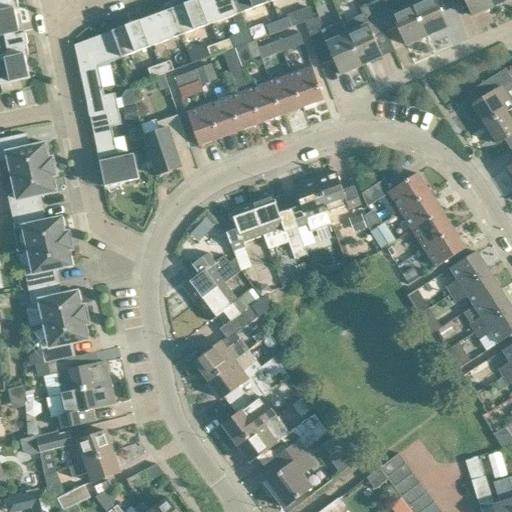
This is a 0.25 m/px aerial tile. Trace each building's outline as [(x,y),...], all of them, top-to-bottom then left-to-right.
[(0,0),(0,11),(15,9),(19,9),(17,0),(0,0)] [(196,0),(172,9),(182,35),(212,24),(202,0),(196,0)] [(202,0),(212,24),(241,13),(236,0),(202,0)] [(236,0),(241,13),(271,2),(270,0),(236,0)] [(411,0),(378,0),(373,2),(386,32),(398,26),(407,45),(428,36),(414,4),(411,0)] [(411,0),(414,4),(428,36),(448,27),(435,0),(411,0)] [(465,0),(473,16),(493,7),(490,0),(465,0)] [(382,56),(374,37),(386,32),(373,2),(360,8),(363,16),(344,25),(362,66),(382,56)] [(0,36),(20,32),(20,31),(15,9),(0,11),(0,36)] [(143,20),(153,46),(182,35),(172,9),(143,20)] [(304,22),(320,65),(334,59),(341,75),(362,66),(344,25),(340,16),(339,17),(341,21),(322,30),(320,26),(323,25),(321,22),(319,16),(304,22)] [(281,31),(292,27),(289,18),(278,22),(281,31)] [(113,31),(123,57),(153,46),(143,20),(113,31)] [(281,31),(278,22),(266,26),(270,35),(281,31)] [(20,31),(20,32),(0,36),(0,60),(25,55),(29,55),(24,30),(20,31)] [(113,31),(75,45),(87,101),(90,115),(119,109),(115,93),(105,95),(99,67),(123,57),(113,31)] [(304,44),(300,32),(279,40),(283,51),(304,44)] [(230,39),(219,43),(222,53),(233,49),(230,39)] [(262,59),(283,51),(279,40),(259,47),(258,48),(261,56),(260,56),(262,59)] [(253,58),(260,56),(261,56),(258,48),(259,47),(256,41),(235,49),(241,66),(242,66),(254,62),(253,58)] [(207,47),(211,57),(222,53),(219,43),(207,47)] [(234,50),(226,53),(234,76),(244,73),(241,66),(235,49),(234,50)] [(45,67),(45,51),(31,51),(31,68),(45,67)] [(0,84),(30,78),(25,55),(0,60),(0,84)] [(159,65),(163,74),(174,70),(171,61),(159,65)] [(152,78),(156,77),(163,74),(159,65),(148,69),(152,78)] [(313,68),(292,76),(304,107),(325,100),(313,68)] [(473,105),(486,124),(511,107),(511,81),(504,69),(470,91),(477,102),(473,105)] [(179,89),(199,81),(195,70),(175,78),(179,89)] [(283,115),(304,107),(292,76),(271,83),(283,115)] [(9,85),(0,86),(0,104),(17,102),(15,91),(32,88),(31,82),(9,86),(9,85)] [(262,123),(283,115),(271,83),(250,91),(262,123)] [(135,105),(133,89),(127,90),(121,99),(123,107),(135,105)] [(262,123),(250,91),(229,98),(241,130),(262,123)] [(220,138),(241,130),(229,98),(208,106),(220,138)] [(123,108),(126,122),(139,119),(136,105),(123,108)] [(200,146),(220,138),(208,106),(188,113),(200,146)] [(511,150),(511,107),(486,124),(498,144),(505,140),(511,150)] [(119,109),(90,115),(90,117),(91,117),(106,187),(140,179),(134,154),(118,157),(112,127),(122,125),(119,109)] [(146,136),(144,136),(151,156),(157,175),(182,167),(175,145),(186,142),(188,147),(189,147),(183,128),(178,115),(161,121),(158,122),(161,131),(146,136)] [(47,153),(49,153),(46,143),(41,144),(42,145),(30,148),(27,133),(0,139),(0,158),(1,161),(9,159),(13,176),(55,167),(53,159),(49,159),(47,153)] [(56,176),(55,167),(13,176),(17,193),(8,195),(12,215),(43,208),(40,195),(52,192),(52,194),(57,192),(55,183),(54,183),(53,176),(56,176)] [(337,172),(316,179),(327,211),(328,211),(346,204),(348,210),(361,205),(352,179),(341,183),(337,172)] [(418,173),(389,192),(401,211),(430,192),(418,173)] [(297,227),(308,224),(311,232),(333,224),(328,211),(327,211),(316,179),(295,187),(299,199),(288,202),(297,227)] [(430,192),(401,211),(412,230),(442,211),(430,192)] [(277,207),(273,195),(252,203),(263,234),(264,234),(269,248),(289,242),(295,259),(308,254),(297,227),(288,202),(277,207)] [(252,203),(231,210),(235,222),(224,226),(234,251),(245,246),(243,241),(263,234),(252,203)] [(46,221),(43,208),(12,215),(17,236),(25,234),(29,250),(71,241),(69,232),(65,233),(64,227),(65,226),(63,217),(57,218),(58,219),(46,221)] [(442,211),(412,230),(424,249),(454,230),(442,211)] [(424,249),(436,267),(466,249),(454,230),(424,249)] [(254,264),(266,261),(261,240),(249,244),(254,264)] [(29,289),(60,282),(57,269),(68,266),(68,267),(73,266),(71,257),(70,257),(69,250),(73,249),(71,241),(29,250),(33,267),(24,269),(29,289)] [(451,268),(451,269),(458,279),(446,286),(451,294),(489,271),(477,252),(451,268)] [(204,256),(187,269),(194,279),(184,286),(197,303),(224,283),(225,283),(241,271),(236,257),(230,262),(225,255),(216,262),(209,253),(204,256)] [(413,267),(402,274),(408,284),(419,278),(413,267)] [(501,289),(489,271),(451,294),(456,301),(467,294),(475,306),(501,289)] [(62,295),(60,282),(29,289),(33,310),(42,308),(45,324),(87,315),(85,306),(81,307),(80,301),(81,300),(79,291),(74,292),(74,293),(62,295)] [(218,316),(225,326),(260,298),(253,288),(237,300),(225,283),(224,283),(197,303),(211,322),(218,316)] [(418,289),(408,296),(408,297),(420,314),(430,308),(418,289)] [(481,316),(470,323),(475,332),(511,308),(511,306),(501,289),(475,306),(481,316)] [(262,297),(260,298),(225,326),(220,329),(228,340),(260,316),(259,315),(271,312),(268,295),(262,297)] [(442,326),(430,308),(420,314),(431,333),(436,330),(442,326)] [(491,331),(498,343),(499,343),(511,334),(511,308),(475,332),(479,339),(491,331)] [(270,329),(281,320),(274,310),(262,319),(270,329)] [(13,315),(0,316),(0,328),(14,328),(13,315)] [(89,323),(87,315),(45,324),(49,342),(41,343),(45,363),(73,357),(73,358),(76,357),(73,343),(84,340),(85,341),(90,340),(87,331),(86,331),(85,324),(89,323)] [(254,333),(265,343),(273,334),(262,324),(254,333)] [(446,324),(442,326),(436,330),(441,339),(452,332),(446,324)] [(194,362),(208,380),(249,350),(241,338),(227,349),(222,341),(194,362)] [(459,341),(448,349),(447,350),(459,368),(471,360),(459,341)] [(511,344),(503,351),(510,362),(499,369),(504,377),(511,371),(511,344)] [(253,376),(259,386),(284,367),(281,353),(261,367),(258,362),(258,361),(249,350),(208,380),(222,399),(250,379),(253,376)] [(58,372),(62,394),(111,383),(106,362),(75,368),(73,358),(73,357),(45,363),(35,365),(38,377),(58,372)] [(284,367),(259,386),(266,397),(292,378),(284,367)] [(485,388),(473,369),(464,375),(476,393),(485,388)] [(502,378),(489,386),(494,394),(507,386),(502,378)] [(62,394),(47,397),(51,418),(60,416),(63,428),(87,422),(85,411),(115,404),(111,383),(62,394)] [(33,390),(25,392),(27,402),(35,401),(33,390)] [(251,405),(223,425),(237,444),(276,415),(267,403),(266,403),(262,397),(251,405)] [(264,466),(275,458),(290,447),(322,423),(315,413),(289,432),(276,415),(237,444),(250,463),(257,458),(264,466)] [(322,423),(290,447),(275,458),(284,470),(266,483),(285,508),(314,487),(305,474),(318,464),(306,449),(320,438),(319,437),(327,430),(322,423)] [(494,434),(503,448),(511,442),(511,437),(505,427),(494,434)] [(36,436),(39,452),(45,476),(58,472),(53,449),(73,444),(69,430),(59,433),(59,430),(36,436)] [(77,441),(84,461),(84,462),(114,452),(106,431),(77,441)] [(29,438),(20,440),(23,451),(30,455),(40,453),(39,452),(36,436),(29,438)] [(333,441),(325,446),(332,455),(340,450),(333,441)] [(69,467),(73,477),(88,472),(92,483),(121,472),(114,452),(84,462),(84,461),(69,467)] [(406,463),(399,454),(380,468),(387,478),(406,463)] [(467,460),(473,480),(481,505),(493,501),(486,476),(484,477),(478,456),(467,460)] [(414,473),(406,463),(387,478),(388,479),(394,487),(414,473)] [(380,468),(367,478),(375,489),(388,479),(387,478),(380,468)] [(143,482),(138,473),(127,480),(131,488),(143,482)] [(414,473),(394,487),(401,497),(421,483),(414,473)] [(511,511),(511,483),(510,477),(494,482),(501,503),(494,505),(495,511),(511,511)] [(428,492),(421,483),(401,497),(408,507),(428,492)] [(66,509),(67,510),(78,504),(91,497),(84,484),(57,498),(61,506),(52,510),(52,511),(61,511),(63,511),(66,509)] [(382,487),(382,492),(385,496),(390,497),(393,494),(394,493),(394,488),(391,484),(386,484),(382,487)] [(105,511),(150,511),(143,502),(134,509),(130,511),(123,511),(118,505),(116,507),(115,497),(109,490),(95,497),(105,511)] [(428,492),(408,507),(412,511),(413,511),(421,511),(435,502),(428,492)] [(178,511),(167,498),(150,511),(178,511)] [(347,511),(349,511),(339,498),(321,511),(347,511)] [(441,511),(442,511),(435,502),(421,511),(441,511)]
